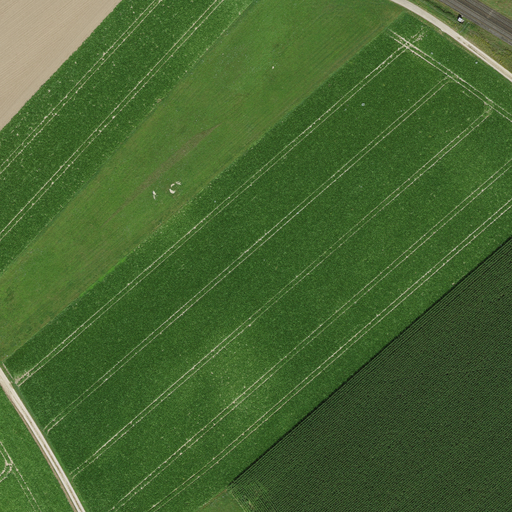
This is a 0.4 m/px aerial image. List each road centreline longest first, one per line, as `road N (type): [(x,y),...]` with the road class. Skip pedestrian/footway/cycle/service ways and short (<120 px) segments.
road 1 (track): [(0,376),(79,511)]
road 2 (track): [(511,78),(396,0)]
